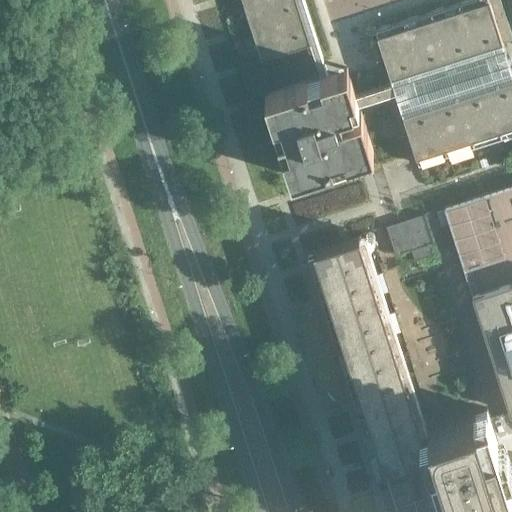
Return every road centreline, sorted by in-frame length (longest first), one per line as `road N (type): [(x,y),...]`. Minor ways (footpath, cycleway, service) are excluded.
road 1 (secondary): [(296,511),(117,0)]
road 2 (secondary): [(99,0),(264,511)]
